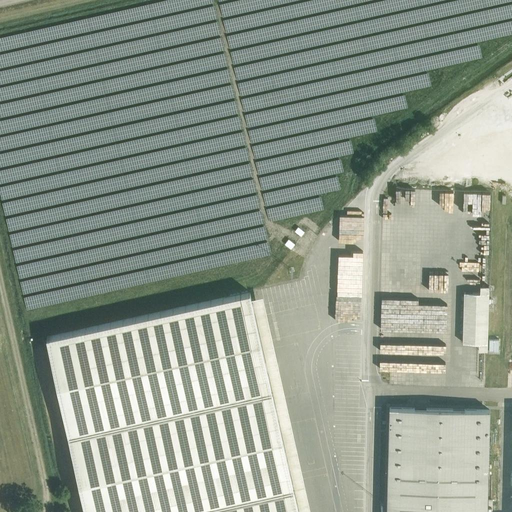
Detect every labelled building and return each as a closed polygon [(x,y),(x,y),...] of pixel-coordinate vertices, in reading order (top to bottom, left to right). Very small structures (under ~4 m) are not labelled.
[(298,511),(250,292),(47,337),(85,510),(85,511),(298,511)] [(488,292),(464,292),(463,342),(487,343),(488,303),(492,303),(492,299),(488,299),(488,292)] [(489,340),(489,352),(498,352),(499,340),(489,340)] [(390,385),(426,386),(427,378),(391,377),(390,385)] [(486,511),(489,410),(389,407),(386,511),(486,511)] [(511,507),(511,495),(499,495),(499,507),(511,507)]
